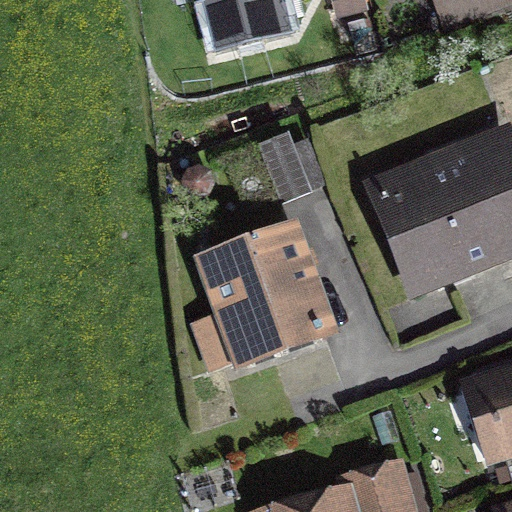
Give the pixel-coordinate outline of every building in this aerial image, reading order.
[(428,0),(441,33),(487,16),(485,11),(508,2),(506,0),(428,0)] [(284,139),(257,150),(279,206),(306,196),(304,191),(319,185),(303,147),(289,152),(284,139)] [(373,201),(411,294),(511,253),(511,167),(504,149),(373,201)] [(185,177),(181,186),(184,195),(193,200),(203,197),(208,188),(204,178),(195,173),(185,177)] [(322,337),(285,238),(204,267),(241,367),(322,337)] [(491,460),(511,453),(511,379),(470,392),(491,460)] [(406,511),(395,470),(338,486),(342,500),(300,511),(406,511)]
